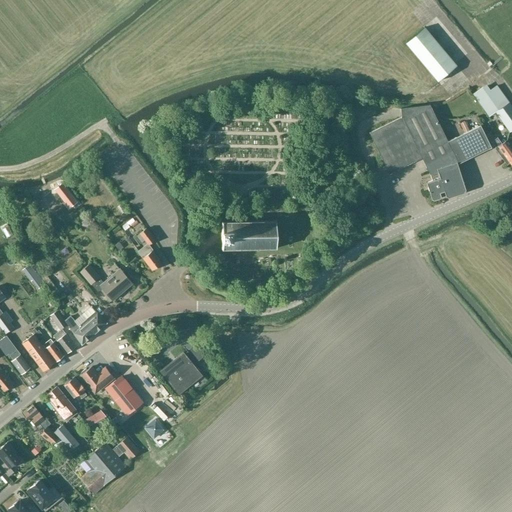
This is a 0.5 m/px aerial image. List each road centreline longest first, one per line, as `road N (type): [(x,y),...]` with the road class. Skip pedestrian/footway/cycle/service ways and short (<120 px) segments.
road 1 (tertiary): [(0,420),(141,312),(282,304),(360,249),(511,178)]
road 2 (track): [(113,151),(117,142),(98,124),(43,158),(0,169)]
